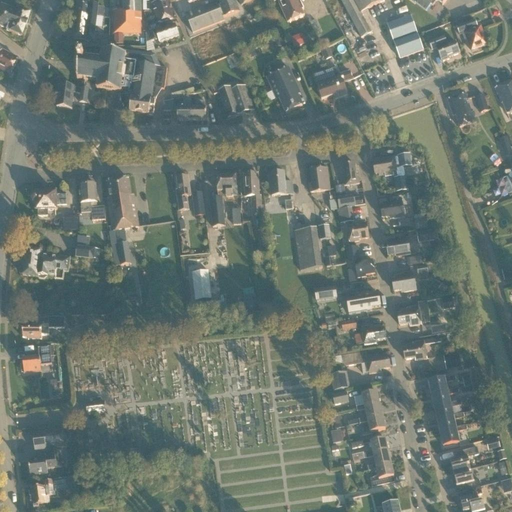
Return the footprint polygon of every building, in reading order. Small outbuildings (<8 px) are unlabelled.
[(142,20),(141,0),(123,0),(123,11),(114,11),(114,35),(141,34),(141,20),(142,20)] [(173,19),(166,0),(162,0),(152,4),(159,24),(173,19)] [(240,12),(234,0),(187,0),(189,4),(200,0),(201,1),(204,0),(215,0),(217,3),(186,15),(193,34),(225,21),(224,19),(240,12)] [(273,0),(275,3),(278,1),(288,23),(304,16),(302,11),(304,10),(302,5),(299,0),(273,0)] [(340,0),(361,37),(362,39),(372,34),(361,14),(386,0),(340,0)] [(418,0),(416,4),(426,12),(431,5),(433,6),(437,1),(443,5),(442,6),(443,7),(447,0),(418,0)] [(74,39),(94,42),(99,4),(79,2),(74,39)] [(17,9),(16,11),(0,5),(0,6),(0,27),(7,30),(6,31),(22,37),(30,13),(17,9)] [(411,17),(387,25),(400,60),(424,51),(411,17)] [(157,25),(155,18),(147,20),(149,27),(157,25)] [(481,28),(478,29),(475,21),(457,28),(460,36),(463,35),(465,41),(467,40),(472,52),(488,46),(481,28)] [(331,28),(337,41),(347,35),(341,23),(331,28)] [(168,27),(167,25),(149,31),(150,32),(149,33),(152,42),(159,39),(160,43),(179,37),(175,25),(168,27)] [(303,34),(291,39),(295,49),(307,44),(303,34)] [(456,42),(448,45),(445,37),(429,43),(432,51),(437,49),(442,61),(443,61),(443,63),(449,60),(449,59),(460,54),(456,42)] [(329,49),(321,53),(325,62),(333,58),(329,49)] [(0,70),(10,76),(18,60),(1,51),(0,51),(0,50),(0,70)] [(165,90),(168,69),(161,68),(156,56),(117,50),(116,54),(126,56),(125,67),(126,68),(125,78),(125,80),(123,80),(123,84),(124,84),(124,85),(122,85),(122,91),(133,92),(132,99),(132,100),(131,107),(125,106),(126,97),(117,96),(115,112),(154,117),(158,89),(165,90)] [(116,54),(103,52),(103,53),(101,52),(101,53),(102,54),(101,60),(95,59),(95,58),(94,58),(94,59),(88,58),(88,57),(87,58),(81,57),(82,56),(81,56),(80,57),(77,79),(78,79),(77,80),(78,80),(78,79),(84,80),(84,81),(85,81),(85,80),(91,81),(91,82),(92,82),(92,81),(99,82),(98,88),(96,88),(96,89),(98,89),(97,90),(121,93),(121,92),(123,93),(123,92),(121,91),(122,91),(122,85),(124,85),(124,84),(123,84),(123,80),(125,80),(125,78),(126,68),(125,67),(126,56),(116,54)] [(296,92),(299,91),(289,69),(267,79),(273,92),(277,100),(277,101),(280,100),(286,114),(303,107),(296,92)] [(315,75),(314,76),(317,85),(322,100),(334,96),(336,100),(348,96),(344,83),(353,81),(350,72),(340,75),(341,77),(330,80),(327,71),(315,75)] [(511,113),(511,81),(495,89),(506,116),(511,113)] [(75,88),(60,86),(59,95),(57,95),(56,99),(58,100),(57,108),(72,110),(74,94),(81,95),(80,103),(87,104),(89,90),(82,89),(75,89),(75,88)] [(231,88),(219,92),(229,120),(255,111),(247,86),(232,91),(231,88)] [(198,89),(174,93),(175,98),(199,93),(198,89)] [(273,92),(267,95),(270,102),(277,100),(273,92)] [(472,113),(466,94),(448,101),(453,117),(456,116),(460,129),(476,123),(473,113),(472,113)] [(476,98),(481,114),(489,111),(484,96),(476,98)] [(192,109),(192,121),(207,121),(206,109),(205,109),(205,102),(199,102),(199,109),(192,109)] [(173,113),(173,103),(165,103),(165,113),(173,113)] [(192,121),(192,109),(182,109),(182,103),(176,103),(176,110),(178,110),(178,121),(192,121)] [(499,140),(501,147),(509,144),(507,138),(499,140)] [(412,167),(410,155),(398,157),(400,169),(412,167)] [(398,176),(395,158),(383,159),(383,162),(374,163),(376,176),(379,175),(379,178),(386,177),(386,178),(394,177),(398,176)] [(356,174),(355,165),(343,167),(345,178),(343,178),(344,187),(360,185),(358,174),(356,174)] [(330,191),(328,169),(310,171),(312,185),(310,185),(311,194),(330,191)] [(286,183),(285,173),(269,175),(270,184),(271,184),(272,197),(293,196),(292,183),(286,183)] [(245,175),(246,199),(251,198),(252,217),(263,216),(261,198),(259,198),(258,175),(245,175)] [(237,188),(236,176),(217,176),(217,189),(217,192),(226,191),(226,198),(238,197),(237,188)] [(394,179),(396,193),(407,191),(405,177),(394,179)] [(191,197),(189,178),(177,179),(179,191),(176,191),(179,212),(189,211),(187,198),(191,197)] [(132,196),(129,180),(107,183),(109,200),(107,200),(112,232),(139,228),(134,196),(132,196)] [(105,207),(92,208),(92,203),(98,203),(96,186),(80,187),(81,204),(82,214),(92,214),(93,222),(106,221),(105,207)] [(57,193),(37,194),(34,195),(33,196),(32,199),(33,201),(34,203),(37,203),(37,211),(39,211),(39,217),(48,217),(48,211),(57,211),(57,207),(67,206),(67,196),(57,197),(57,193)] [(337,196),(339,210),(356,207),(356,206),(355,199),(354,193),(337,196)] [(405,194),(406,201),(413,200),(412,193),(405,194)] [(202,194),(192,195),(195,218),(205,217),(202,194)] [(362,198),(355,199),(356,206),(363,205),(362,198)] [(222,199),(211,200),(213,228),(225,227),(222,199)] [(405,218),(402,200),(390,202),(390,203),(383,204),(384,207),(381,207),(383,219),(392,218),(393,220),(405,218)] [(354,222),(352,209),(339,211),(341,224),(354,222)] [(240,210),(232,210),(233,226),(241,226),(240,210)] [(79,217),(64,216),(64,231),(78,231),(79,217)] [(414,221),(416,230),(427,228),(426,218),(414,221)] [(319,228),(321,241),(331,240),(329,226),(319,228)] [(358,227),(358,226),(347,228),(350,244),(360,242),(360,241),(370,239),(367,226),(358,227)] [(295,232),(301,272),(323,269),(317,229),(295,232)] [(417,233),(419,243),(438,240),(437,230),(417,233)] [(112,248),(127,245),(125,232),(109,234),(112,248)] [(77,246),(89,247),(90,238),(78,237),(77,246)] [(411,256),(408,237),(396,239),(396,241),(390,242),(390,244),(387,245),(389,257),(398,256),(399,258),(411,256)] [(127,245),(112,248),(115,268),(131,265),(127,245)] [(331,247),(333,257),(340,255),(339,246),(331,247)] [(360,259),(358,247),(346,249),(348,261),(360,259)] [(76,258),(98,260),(100,251),(78,248),(76,258)] [(41,252),(26,250),(23,276),(38,278),(39,279),(40,281),(45,281),(47,280),(48,280),(48,277),(56,278),(55,280),(64,281),(65,273),(69,273),(70,259),(41,255),(41,252)] [(433,254),(434,262),(442,260),(440,253),(433,254)] [(427,257),(414,258),(415,265),(427,264),(427,257)] [(375,275),(373,261),(363,263),(363,262),(355,263),(358,279),(366,278),(366,276),(375,275)] [(428,274),(427,267),(417,268),(418,275),(428,274)] [(511,268),(502,271),(505,282),(511,279),(511,268)] [(209,272),(192,274),(196,302),(212,300),(209,272)] [(416,291),(413,273),(402,275),(402,276),(395,277),(396,280),(392,280),(394,292),(404,291),(404,293),(416,291)] [(438,290),(445,294),(448,289),(442,285),(438,290)] [(339,288),(319,290),(320,301),(340,299),(339,288)] [(368,292),(346,296),(349,315),(360,313),(372,311),(371,309),(381,307),(379,295),(376,296),(375,293),(369,294),(368,292)] [(452,309),(451,299),(442,300),(444,311),(452,309)] [(259,316),(256,301),(244,303),(246,318),(259,316)] [(149,327),(147,303),(129,304),(130,324),(132,323),(132,328),(149,327)] [(264,318),(276,316),(274,303),(262,305),(264,318)] [(422,326),(419,307),(407,309),(407,311),(401,312),(401,314),(398,315),(400,327),(409,325),(410,328),(422,326)] [(49,329),(65,329),(65,318),(49,318),(49,326),(42,326),(42,324),(35,324),(35,326),(23,326),(23,329),(23,335),(23,339),(28,339),(28,340),(42,340),(42,336),(49,336),(49,329)] [(357,330),(356,321),(342,323),(343,332),(357,330)] [(122,325),(114,326),(114,334),(123,333),(122,325)] [(374,328),(374,326),(362,328),(365,347),(377,345),(377,342),(386,341),(384,329),(381,329),(381,327),(374,328)] [(425,346),(424,342),(413,344),(413,345),(406,346),(407,349),(404,349),(406,361),(415,360),(416,362),(427,360),(425,346)] [(55,357),(53,348),(51,348),(38,349),(39,358),(23,359),(24,366),(22,366),(23,373),(25,373),(25,374),(41,372),(41,367),(52,366),(52,358),(55,357)] [(341,357),(342,363),(347,368),(367,364),(366,352),(341,357)] [(379,356),(378,355),(366,357),(369,375),(381,373),(381,371),(390,369),(389,357),(385,358),(385,355),(379,356)] [(444,358),(447,371),(462,368),(460,355),(444,358)] [(330,377),(334,392),(350,389),(347,373),(330,377)] [(448,392),(446,384),(445,380),(429,384),(432,397),(448,394),(448,392)] [(349,403),(347,393),(333,396),(335,406),(349,403)] [(365,409),(380,406),(377,393),(362,397),(364,406),(356,408),(357,413),(365,411),(365,409)] [(451,404),(449,396),(448,394),(432,397),(435,410),(451,406),(451,404)] [(105,414),(104,402),(87,404),(88,416),(105,414)] [(368,421),(383,418),(380,406),(365,409),(365,411),(367,418),(359,420),(360,425),(368,423),(368,421)] [(453,416),(452,409),(451,406),(435,410),(438,422),(454,418),(453,416)] [(324,409),(326,416),(333,415),(332,407),(324,409)] [(460,407),(452,409),(453,416),(462,414),(460,407)] [(363,437),(371,435),(371,434),(386,430),(383,418),(368,421),(368,423),(370,431),(362,433),(363,437)] [(456,428),(455,421),(454,418),(438,422),(440,434),(457,430),(456,428)] [(67,448),(65,430),(33,434),(34,437),(35,448),(36,451),(67,448)] [(460,443),(457,433),(457,430),(440,434),(443,447),(460,443)] [(343,443),(341,431),(331,433),(333,445),(343,443)] [(374,456),(389,453),(386,440),(371,444),(373,453),(365,455),(366,460),(374,458),(374,456)] [(487,443),(489,451),(501,449),(498,440),(487,443)] [(364,448),(363,442),(352,445),(353,450),(364,448)] [(454,475),(469,471),(468,466),(470,465),(468,459),(479,456),(478,448),(457,454),(459,460),(451,462),(454,475)] [(29,462),(31,477),(48,475),(48,470),(62,468),(61,459),(63,459),(62,451),(50,453),(50,457),(40,458),(40,460),(29,462)] [(504,451),(498,453),(500,462),(507,461),(504,451)] [(376,468),(391,465),(389,453),(374,456),(374,458),(376,466),(368,467),(369,472),(377,470),(376,468)] [(365,460),(364,454),(353,457),(354,462),(365,460)] [(507,474),(505,463),(497,465),(500,476),(507,474)] [(380,481),(393,478),(394,478),(391,465),(376,468),(377,470),(379,478),(370,480),(372,484),(380,482),(380,481)] [(467,492),(481,488),(479,481),(474,482),(472,475),(470,476),(469,471),(454,475),(457,487),(465,486),(467,492)] [(372,489),(394,484),(393,478),(380,481),(380,482),(372,484),(372,489)] [(34,507),(51,505),(50,497),(56,497),(55,493),(75,491),(74,479),(44,482),(44,488),(32,489),(34,507)] [(511,484),(511,481),(503,483),(506,494),(511,492),(511,484)] [(479,503),(478,497),(483,495),(481,488),(467,492),(468,498),(460,500),(463,511),(467,511),(471,511),(483,511),(485,511),(483,504),(481,502),(479,503)]
